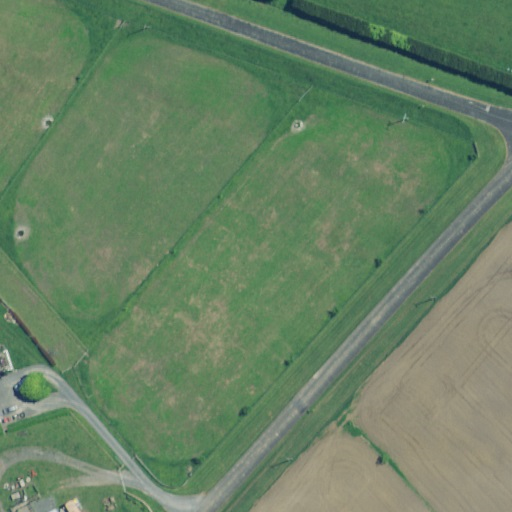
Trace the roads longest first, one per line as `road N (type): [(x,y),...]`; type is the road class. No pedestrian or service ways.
road 1 (unclassified): [(511,177),(207,511)]
road 2 (unclassified): [(511,122),(154,0)]
